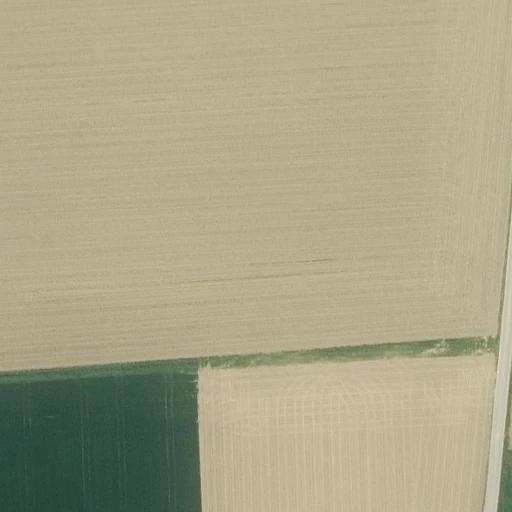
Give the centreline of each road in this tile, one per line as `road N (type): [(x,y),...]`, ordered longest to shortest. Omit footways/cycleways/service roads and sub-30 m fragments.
road 1 (track): [(0,382),(501,351)]
road 2 (track): [(511,237),(488,511)]
